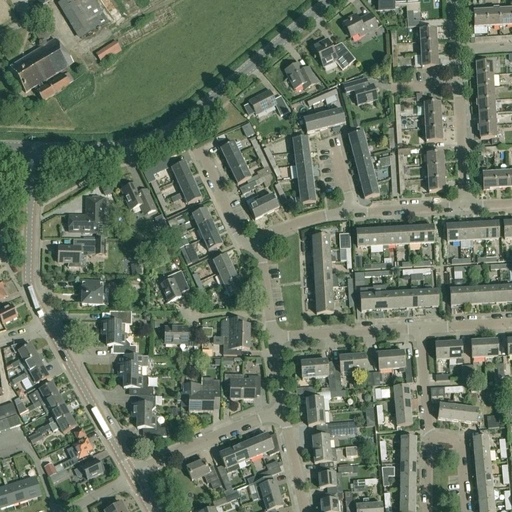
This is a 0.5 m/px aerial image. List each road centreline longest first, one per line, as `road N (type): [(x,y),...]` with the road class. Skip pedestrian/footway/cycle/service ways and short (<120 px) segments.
road 1 (unclassified): [(33,148),(97,149),(155,138),(328,0)]
road 2 (residential): [(465,206),(452,0)]
road 3 (tertiary): [(132,476),(46,327)]
road 4 (residential): [(132,476),(282,410)]
road 5 (residential): [(271,338),(418,329)]
